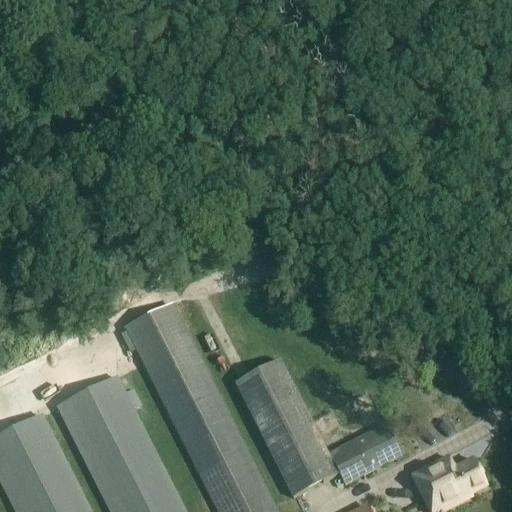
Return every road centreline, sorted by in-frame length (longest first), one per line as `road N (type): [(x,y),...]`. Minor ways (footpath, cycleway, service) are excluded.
road 1 (tertiary): [(511,404),(144,182),(104,151),(0,35)]
road 2 (track): [(172,0),(511,132)]
